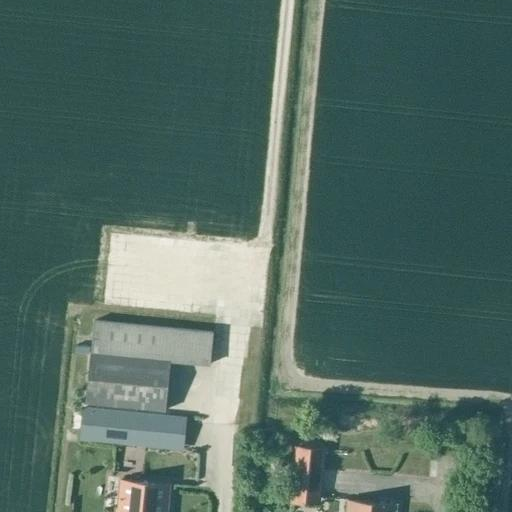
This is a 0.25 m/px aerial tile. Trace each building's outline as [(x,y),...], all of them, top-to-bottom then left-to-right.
[(94,320),(86,403),(166,411),(171,361),(175,328),(101,321),(94,320)] [(85,408),(82,440),(133,446),(169,449),(173,417),(85,408)] [(290,502),(320,505),(326,448),(296,445),(290,502)] [(117,511),(166,511),(168,484),(120,479),(117,511)] [(345,511),(394,511),(396,503),(347,499),(345,511)]
